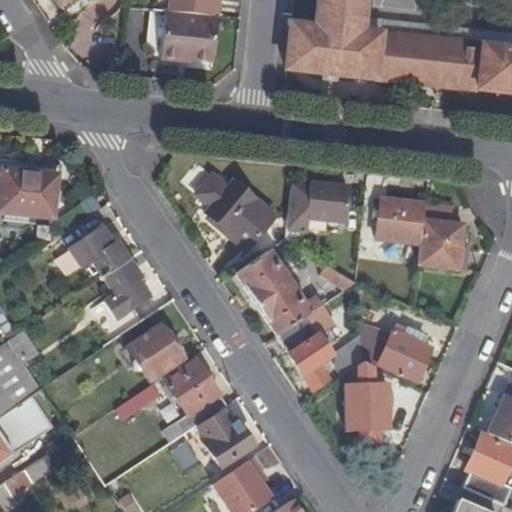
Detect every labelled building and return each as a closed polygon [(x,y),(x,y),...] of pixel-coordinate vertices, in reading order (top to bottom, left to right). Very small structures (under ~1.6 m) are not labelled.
[(216,17),(218,17),(219,0),(168,0),(167,13),(216,17)] [(288,26),(283,70),(511,95),(511,50),(360,33),(363,0),(315,0),(312,28),(288,26)] [(167,13),(163,13),(158,61),(177,62),(178,57),(188,59),(188,61),(211,63),(216,17),(167,13)] [(3,159),(0,194),(0,211),(52,217),(57,178),(61,178),(62,165),(3,159)] [(230,184),(203,216),(229,237),(228,239),(246,252),(273,217),(230,184)] [(291,189),(287,229),(304,232),(306,219),(343,223),(347,188),(311,184),(309,190),(291,189)] [(418,223),(420,206),(381,200),(376,240),(420,245),(423,224),(418,223)] [(423,224),(420,245),(418,265),(458,270),(462,234),(463,226),(423,221),(423,224)] [(91,262),(102,278),(129,260),(117,243),(113,245),(101,229),(68,250),(80,268),(91,262)] [(468,234),(462,234),(458,270),(464,270),(468,234)] [(304,305),(268,252),(235,274),(277,336),(322,306),(316,297),(304,305)] [(129,260),(102,278),(114,295),(103,302),(124,334),(140,323),(132,310),(149,299),(137,282),(141,279),(129,260)] [(356,285),(326,267),(320,277),(344,291),(356,285)] [(334,324),(322,306),(277,336),(312,390),(328,380),(318,364),(332,355),(319,334),(334,324)] [(17,335),(0,310),(0,327),(9,341),(17,335)] [(392,333),(359,325),(361,341),(363,364),(376,369),(378,364),(417,380),(431,349),(415,341),(415,340),(404,336),(406,330),(395,326),(392,333)] [(139,372),(141,371),(149,381),(183,359),(161,326),(127,348),(134,358),(132,360),(131,363),(132,368),(133,370),(135,371),(139,372)] [(9,341),(0,346),(0,416),(39,390),(42,389),(9,341)] [(363,364),(361,341),(348,349),(353,356),(341,365),(343,367),(339,370),(343,377),(363,364)] [(165,383),(188,416),(218,397),(220,396),(197,361),(165,383)] [(498,408),(487,434),(497,438),(511,445),(511,382),(510,381),(504,395),(507,396),(501,410),(498,408)] [(156,390),(152,384),(120,405),(115,409),(120,418),(130,411),(129,408),(156,390)] [(386,384),(345,386),(346,432),(388,431),(386,384)] [(504,395),(498,408),(501,410),(507,396),(504,395)] [(184,434),(196,425),(221,409),(225,406),(218,397),(188,416),(178,423),(184,434)] [(221,409),(196,425),(208,443),(205,446),(219,468),(253,446),(240,428),(236,431),(221,409)] [(0,435),(0,464),(13,455),(0,435)] [(469,472),(462,488),(502,506),(509,489),(500,484),(511,458),(511,449),(480,436),(465,470),(469,472)] [(42,458),(0,485),(0,511),(6,511),(18,504),(13,495),(32,482),(32,480),(48,469),(42,458)] [(252,459),(212,485),(231,511),(253,511),(272,500),(258,480),(264,476),(252,459)] [(120,503),(126,511),(131,511),(137,508),(129,497),(120,503)] [(452,511),(482,511),(457,500),(452,511)] [(296,511),(290,502),(274,511),(296,511)]
